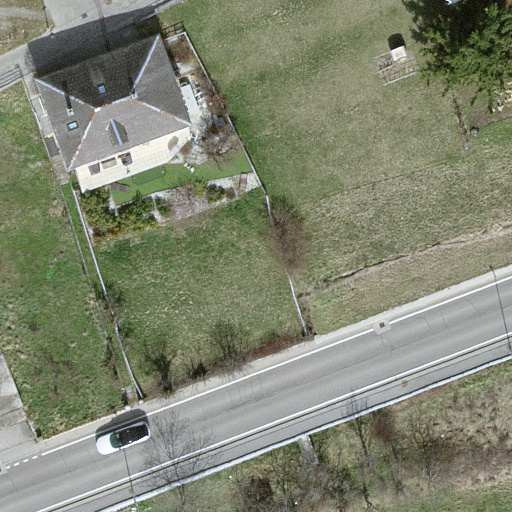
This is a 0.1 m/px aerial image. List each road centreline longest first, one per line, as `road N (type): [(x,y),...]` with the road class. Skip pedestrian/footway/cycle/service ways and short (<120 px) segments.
road 1 (secondary): [(0,500),(511,303)]
road 2 (residential): [(0,76),(170,0)]
